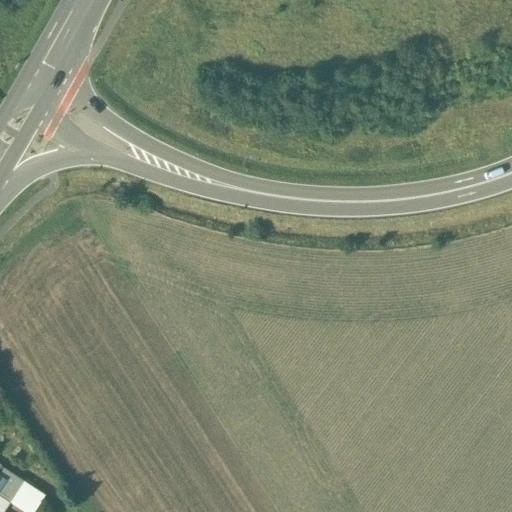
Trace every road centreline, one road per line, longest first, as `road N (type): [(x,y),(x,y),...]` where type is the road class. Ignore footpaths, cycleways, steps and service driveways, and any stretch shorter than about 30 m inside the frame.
road 1 (trunk): [(511,170),(417,196),(336,200),(224,184),(137,153)]
road 2 (trunk): [(0,184),(46,163),(137,153)]
